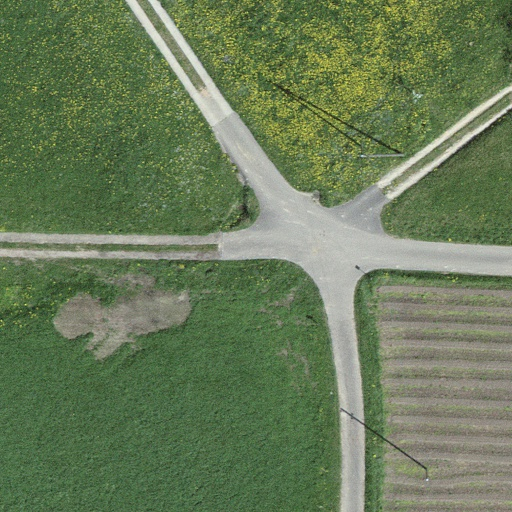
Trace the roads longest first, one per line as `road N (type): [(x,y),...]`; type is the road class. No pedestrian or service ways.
road 1 (track): [(355,511),(354,388),(332,248),(347,216),(511,97)]
road 2 (track): [(139,0),(306,243)]
road 3 (residential): [(511,260),(306,243)]
